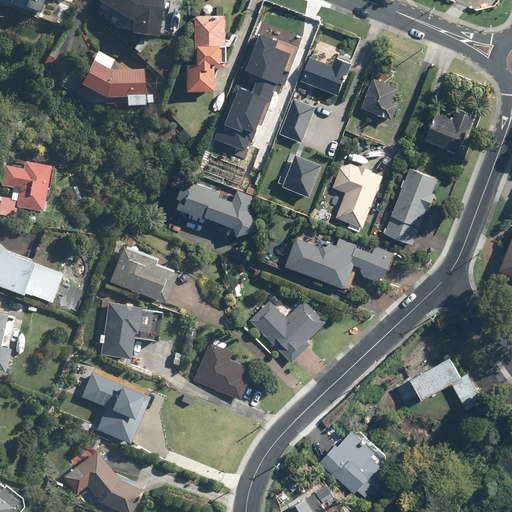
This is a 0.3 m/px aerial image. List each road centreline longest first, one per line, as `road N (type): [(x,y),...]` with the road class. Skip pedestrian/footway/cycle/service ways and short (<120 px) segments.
road 1 (residential): [(244,511),(254,472),(286,427),(446,276)]
road 2 (residential): [(446,276),(511,108)]
